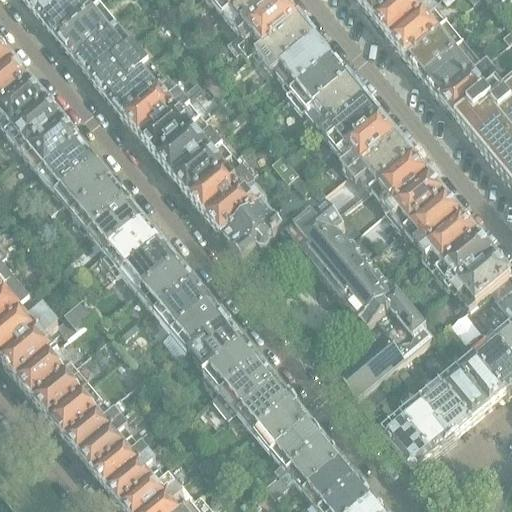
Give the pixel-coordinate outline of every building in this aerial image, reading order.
[(42,26),(73,0),(31,0),(25,6),(42,26)] [(59,47),(102,11),(92,0),(73,0),(42,26),(59,47)] [(222,20),(245,0),(206,0),(204,2),(211,11),(213,9),(222,20)] [(240,41),(283,4),(279,0),(245,0),(222,20),(223,21),(233,32),(219,43),(225,51),(226,50),(236,43),(239,40),(240,41)] [(373,26),(404,0),(363,0),(357,5),(373,26)] [(390,46),(430,14),(418,0),(404,0),(373,26),(390,46)] [(511,13),(511,0),(482,0),(501,23),(511,13)] [(256,60),(300,25),(283,4),(240,41),(256,60)] [(75,66),(118,31),(102,11),(59,47),(75,66)] [(406,65),(445,32),(430,14),(390,46),(406,65)] [(273,80),(274,79),(316,44),(300,25),(256,60),(273,80)] [(92,86),(135,51),(118,31),(75,66),(92,86)] [(423,86),(464,52),(448,32),(447,33),(445,32),(406,65),(423,86)] [(469,49),(479,41),(475,37),(466,45),(469,49)] [(290,98),(332,64),(316,44),(274,79),(290,98)] [(0,80),(15,69),(0,50),(0,80)] [(107,104),(150,69),(135,51),(92,86),(107,104)] [(439,105),(480,71),(464,52),(423,86),(439,105)] [(306,118),(348,84),(332,64),(290,98),(306,118)] [(456,126),(498,92),(492,85),(498,80),(487,66),(481,72),(480,71),(439,105),(456,126)] [(0,112),(30,87),(15,69),(0,80),(0,112)] [(124,125),(166,89),(150,69),(107,104),(124,125)] [(218,83),(207,92),(217,105),(228,96),(218,83)] [(322,137),(364,103),(348,84),(306,118),(322,137)] [(0,134),(5,141),(46,107),(30,87),(0,112),(0,134)] [(139,144),(185,107),(169,87),(166,89),(124,125),(139,144)] [(191,103),(202,93),(198,88),(186,97),(191,103)] [(511,92),(504,99),(498,92),(456,126),(511,194),(511,92)] [(339,157),(381,123),(364,103),(322,137),(339,157)] [(22,161),(63,127),(46,107),(5,141),(22,161)] [(156,164),(202,127),(185,107),(139,144),(156,164)] [(256,126),(271,113),(266,107),(251,120),(256,126)] [(232,137),(250,122),(245,115),(227,130),(232,137)] [(348,181),(396,142),(381,123),(339,157),(347,167),(341,172),(348,181)] [(38,180),(78,146),(63,127),(22,161),(38,180)] [(173,185),(218,147),(202,127),(156,164),(173,185)] [(369,198),(371,197),(413,162),(396,142),(348,181),(356,191),(360,187),(369,198)] [(54,200),(95,165),(78,146),(38,180),(54,200)] [(189,204),(234,166),(218,147),(173,185),(189,204)] [(386,216),(428,181),(413,162),(371,197),(386,216)] [(71,220),(112,186),(95,165),(54,200),(43,210),(52,221),(64,211),(71,220)] [(207,225),(252,187),(234,166),(189,204),(207,225)] [(403,236),(444,201),(428,181),(386,216),(403,236)] [(87,240),(128,206),(112,186),(71,220),(87,240)] [(221,243),(260,210),(266,205),(252,187),(207,225),(221,243)] [(420,256),(462,221),(444,201),(403,236),(420,256)] [(104,259),(144,226),(128,206),(87,240),(103,259),(104,259)] [(268,248),(282,237),(260,210),(221,243),(243,269),(258,256),(261,259),(266,260),(270,256),(271,251),(268,248)] [(308,267),(343,239),(345,236),(326,213),(289,244),(308,267)] [(435,276),(478,241),(462,221),(420,256),(424,261),(426,263),(422,267),(432,279),(435,276)] [(121,280),(161,246),(144,226),(104,259),(118,275),(113,279),(112,277),(101,286),(106,292),(117,283),(121,279),(121,280)] [(365,240),(355,248),(364,259),(374,251),(365,240)] [(451,296),(494,261),(478,241),(435,276),(451,296)] [(73,259),(88,247),(84,242),(69,254),(73,259)] [(138,299),(178,266),(161,246),(121,280),(138,299)] [(0,334),(30,310),(21,299),(0,274),(14,262),(11,259),(0,268),(0,334)] [(467,316),(508,282),(509,283),(511,281),(494,261),(451,296),(467,316)] [(155,320),(195,287),(178,266),(138,299),(155,320)] [(404,308),(401,303),(397,299),(392,304),(385,296),(388,294),(378,281),(375,284),(370,278),(363,284),(357,278),(340,292),(343,295),(336,301),(360,330),(383,311),(390,319),(404,308)] [(109,296),(120,287),(117,283),(106,292),(109,296)] [(511,288),(508,284),(503,288),(509,296),(511,294),(511,288)] [(170,339),(211,306),(195,287),(155,320),(170,339)] [(188,360),(227,326),(211,306),(170,339),(188,360)] [(356,406),(376,390),(415,358),(433,343),(404,308),(390,319),(368,338),(376,348),(336,380),(335,381),(356,406)] [(0,366),(2,369),(53,326),(44,316),(39,320),(30,310),(0,334),(0,366)] [(17,387),(55,356),(46,346),(59,335),(67,346),(95,323),(83,310),(75,317),(71,320),(66,325),(63,328),(64,329),(59,333),(53,326),(2,369),(17,387)] [(368,338),(390,319),(383,311),(360,330),(361,332),(362,331),(368,338)] [(511,323),(510,321),(497,332),(500,336),(493,341),(511,364),(511,323)] [(125,345),(141,332),(137,326),(121,340),(125,345)] [(204,380),(244,347),(227,326),(188,360),(204,380)] [(511,394),(511,364),(493,341),(485,347),(482,343),(469,354),(473,359),(506,399),(511,394)] [(141,364),(127,345),(119,351),(134,370),(141,364)] [(221,401),(261,367),(244,347),(204,380),(221,401)] [(34,408),(72,377),(55,356),(17,387),(34,408)] [(506,399),(473,359),(457,373),(490,413),(506,399)] [(236,419),(276,386),(261,367),(221,401),(236,419)] [(490,413),(457,373),(439,387),(472,428),(490,413)] [(405,375),(400,380),(408,390),(414,385),(405,375)] [(50,427),(88,396),(72,377),(34,408),(50,427)] [(253,440),(294,407),(276,386),(236,419),(253,440)] [(472,428),(439,387),(421,403),(453,443),(472,428)] [(366,417),(385,401),(376,390),(356,406),(357,408),(358,408),(366,417)] [(67,447),(105,415),(88,396),(50,427),(66,447),(66,446),(67,447)] [(453,443),(421,403),(401,419),(434,459),(453,443)] [(270,460),(310,427),(294,407),(253,440),(270,460)] [(80,463),(135,419),(132,415),(124,421),(121,427),(115,420),(112,423),(105,415),(67,447),(80,463)] [(94,479),(132,449),(125,441),(129,437),(128,435),(143,423),(138,416),(135,419),(80,463),(94,479)] [(434,459),(401,419),(380,436),(409,472),(418,472),(434,459)] [(267,495),(325,445),(310,427),(270,460),(280,472),(274,477),(275,479),(262,489),(267,495)] [(301,498),(342,465),(325,445),(267,495),(275,504),(288,492),(287,491),(292,487),(301,498)] [(155,457),(162,451),(160,448),(152,454),(155,457)] [(106,495),(148,460),(143,454),(139,457),(132,449),(94,479),(93,479),(106,495)] [(124,511),(162,481),(154,472),(161,466),(154,457),(150,461),(148,460),(106,495),(120,511),(124,511)] [(324,511),(357,484),(342,465),(301,498),(312,511),(310,511),(324,511)] [(158,511),(183,491),(195,482),(189,475),(178,484),(177,482),(168,489),(162,481),(124,511),(158,511)] [(363,511),(374,504),(357,484),(324,511),(363,511)] [(190,511),(196,507),(183,491),(158,511),(190,511)] [(208,511),(201,503),(196,507),(190,511),(208,511)]
